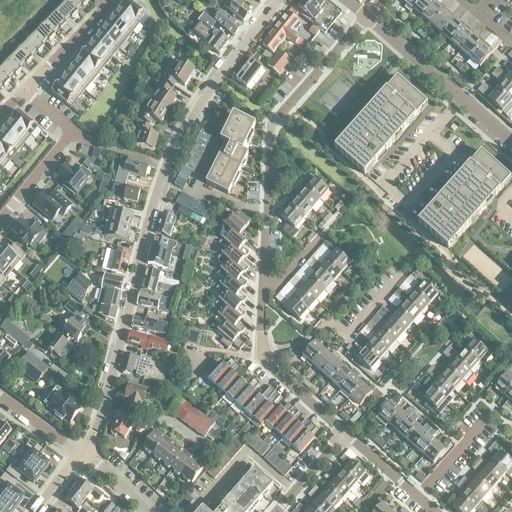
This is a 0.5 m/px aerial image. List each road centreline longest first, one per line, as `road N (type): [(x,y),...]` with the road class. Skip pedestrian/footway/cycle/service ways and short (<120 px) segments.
road 1 (tertiary): [(80,455),(104,405),(165,165),(197,106),(277,0)]
road 2 (residential): [(261,281),(269,126),(366,15)]
road 3 (tertiary): [(511,141),(366,15)]
road 4 (residential): [(260,351),(306,341),(332,323),(347,336),(405,267)]
road 5 (residential): [(101,0),(106,5),(23,89)]
road 6 (residential): [(344,436),(260,351)]
